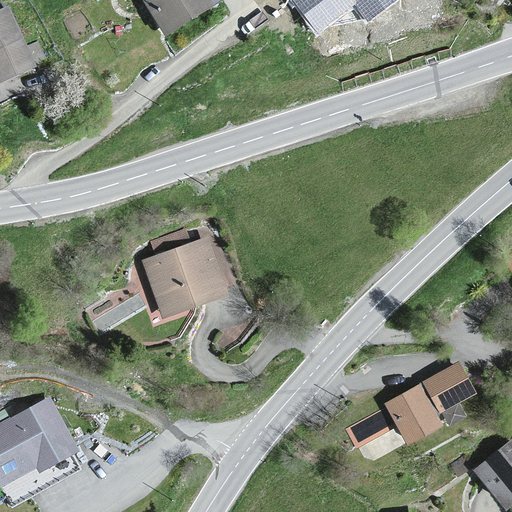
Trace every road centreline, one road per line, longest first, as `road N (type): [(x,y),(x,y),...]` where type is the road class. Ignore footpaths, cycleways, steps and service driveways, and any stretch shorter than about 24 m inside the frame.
road 1 (tertiary): [(511,55),(84,192),(0,208)]
road 2 (tertiary): [(206,511),(330,353),(511,179)]
road 3 (track): [(244,454),(214,440),(181,445),(107,511)]
